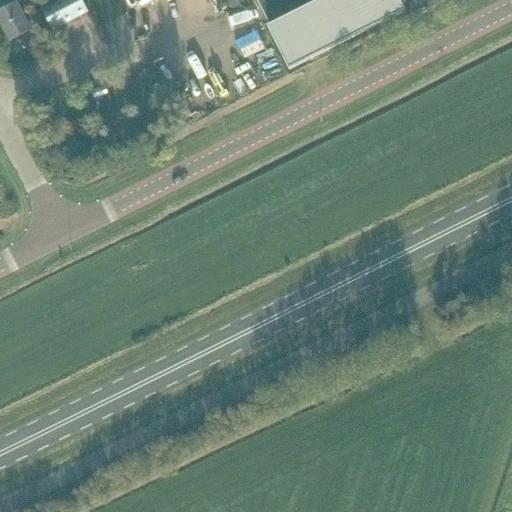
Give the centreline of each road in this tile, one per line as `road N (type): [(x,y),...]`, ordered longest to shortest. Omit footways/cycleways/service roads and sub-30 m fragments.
road 1 (primary): [(0,454),(511,199)]
road 2 (unclassified): [(0,506),(511,255)]
road 3 (unclassified): [(64,237),(511,10)]
road 4 (unclassified): [(64,237),(0,115)]
